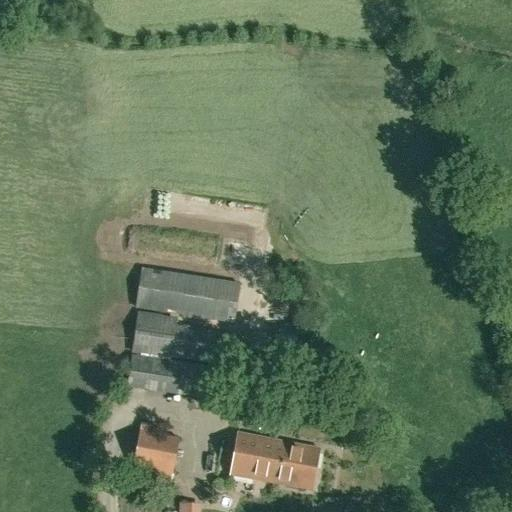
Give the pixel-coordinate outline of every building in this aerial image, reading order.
[(239,285),(142,270),(136,308),(233,323),(239,285)] [(226,365),(230,335),(175,327),(176,320),(137,314),(132,352),(226,365)] [(271,334),(252,333),(250,350),(271,351),(271,334)] [(132,356),(127,386),(209,397),(213,368),(132,356)] [(142,423),(140,432),(134,467),(172,475),(179,439),(155,435),(157,426),(142,423)] [(319,449),(239,434),(231,475),(312,490),(319,449)] [(201,511),(201,503),(179,503),(179,511),(201,511)]
